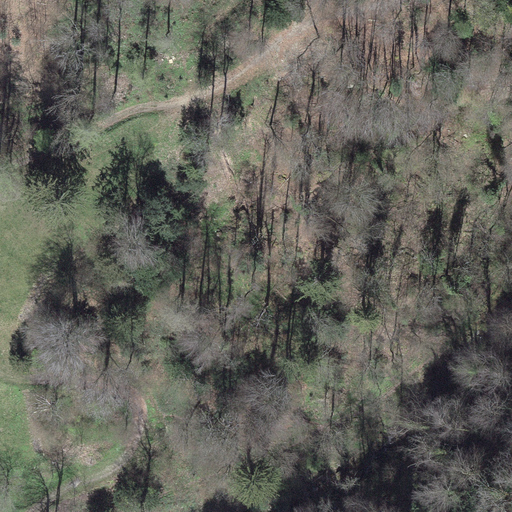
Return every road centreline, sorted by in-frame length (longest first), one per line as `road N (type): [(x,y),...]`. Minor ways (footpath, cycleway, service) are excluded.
road 1 (track): [(60,145),(143,104),(200,93),(386,0)]
road 2 (track): [(36,511),(131,449),(141,420),(136,398),(56,376)]
